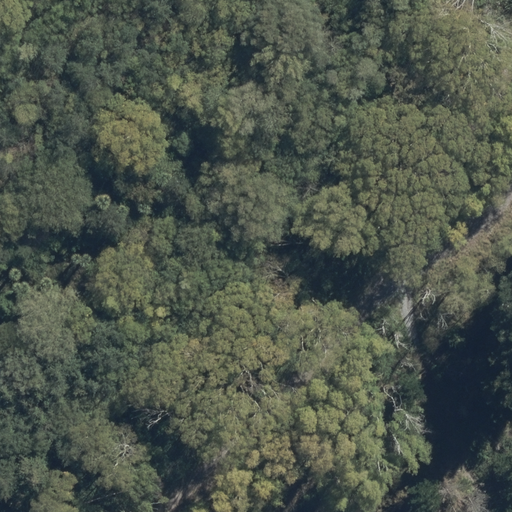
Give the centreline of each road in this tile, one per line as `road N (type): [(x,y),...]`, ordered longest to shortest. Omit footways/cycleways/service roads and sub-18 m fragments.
road 1 (track): [(139,511),(448,230),(511,53)]
road 2 (track): [(403,268),(398,403),(458,511)]
